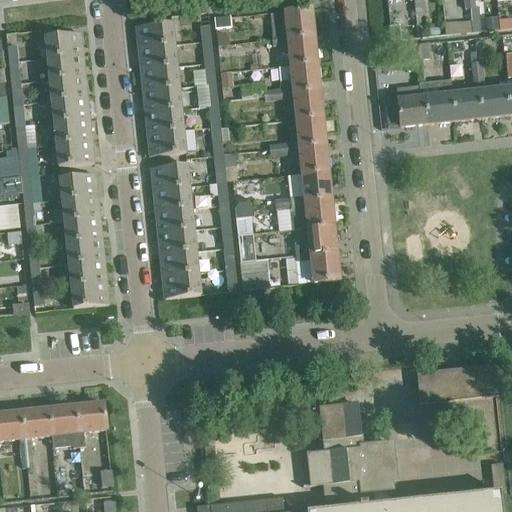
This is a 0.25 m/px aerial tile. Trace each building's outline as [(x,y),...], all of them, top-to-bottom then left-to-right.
[(475,0),(465,0),(467,12),(471,11),(476,11),(475,0)] [(421,3),(414,3),(415,15),(425,14),(424,2),(421,3)] [(288,42),(315,39),(312,11),(285,14),(287,36),(288,42)] [(476,11),(471,11),(472,23),(473,35),(481,34),(479,11),(476,11)] [(497,17),(484,18),(486,34),(499,32),(497,17)] [(230,19),(215,21),(216,30),(231,29),(230,19)] [(473,35),(472,23),(446,25),(447,37),(473,35)] [(138,51),(174,47),(172,25),(136,29),(138,51)] [(439,26),(428,27),(428,36),(439,35),(439,26)] [(203,44),(212,43),(211,27),(201,28),(203,44)] [(401,42),(399,27),(390,28),(391,43),(401,42)] [(47,60),(83,57),(80,35),(45,39),(47,60)] [(511,52),(511,35),(503,35),(504,53),(511,52)] [(274,43),(273,43),(276,70),(278,70),(279,70),(317,66),(315,39),(288,42),(274,43)] [(215,65),(212,43),(203,44),(205,66),(215,65)] [(428,45),(416,47),(417,62),(430,60),(428,45)] [(176,69),(174,47),(138,51),(141,72),(176,69)] [(401,48),(392,49),(393,64),(417,62),(416,47),(401,48)] [(8,64),(18,63),(16,48),(7,49),(8,64)] [(83,57),(47,60),(49,82),(85,78),(83,57)] [(18,63),(8,64),(11,86),(20,85),(18,63)] [(215,65),(205,66),(208,87),(217,86),(215,65)] [(317,66),(279,70),(281,92),(293,91),(294,96),(320,94),(317,66)] [(475,81),(484,81),(482,66),(474,67),(475,81)] [(179,90),(176,69),(141,72),(143,94),(179,90)] [(230,75),(218,76),(219,89),(231,88),(230,75)] [(87,100),(85,78),(49,82),(52,104),(87,100)] [(485,95),(484,81),(475,81),(477,96),(480,96),(485,95)] [(452,84),(429,86),(420,87),(422,102),(426,101),(429,126),(456,124),(453,98),(452,84)] [(22,107),(20,85),(11,86),(13,108),(22,107)] [(217,86),(208,87),(210,109),(219,108),(217,86)] [(179,90),(143,94),(145,116),(181,112),(179,90)] [(294,96),(293,91),(281,92),(279,92),(280,102),(294,100),(294,96)] [(280,102),(279,92),(265,94),(266,103),(280,102)] [(485,95),(480,96),(483,121),(509,118),(507,93),(485,95)] [(320,94),(294,96),(294,100),(297,123),(323,120),(320,94)] [(480,96),(477,96),(453,98),(456,124),(483,121),(480,96)] [(87,100),(52,104),(54,126),(90,122),(87,100)] [(426,101),(422,102),(398,104),(398,105),(400,128),(400,130),(429,126),(426,101)] [(398,105),(386,107),(389,129),(400,128),(398,105)] [(25,129),(22,107),(13,108),(15,130),(25,129)] [(221,130),(219,108),(210,109),(212,131),(221,130)] [(183,134),(181,112),(145,116),(147,138),(183,134)] [(326,147),(323,120),(297,123),(299,145),(300,150),(326,147)] [(90,122),(54,126),(56,147),(92,144),(90,122)] [(27,150),(25,129),(15,130),(17,151),(27,150)] [(221,130),(212,131),(215,159),(224,158),(222,131),(221,130)] [(224,158),(231,157),(228,130),(222,131),(224,158)] [(185,156),(183,134),(147,138),(150,159),(185,156)] [(92,144),(56,147),(58,169),(94,165),(92,144)] [(299,145),(285,146),(286,156),(300,154),(300,150),(299,145)] [(286,156),(285,146),(270,148),(271,157),(286,156)] [(326,147),(300,150),(300,154),(302,178),(329,175),(326,147)] [(30,178),(27,150),(17,151),(18,153),(20,179),(30,178)] [(0,180),(20,179),(18,153),(12,154),(13,169),(0,169),(0,180)] [(234,185),(231,157),(224,158),(227,185),(234,185)] [(227,185),(224,158),(215,159),(218,186),(227,185)] [(151,171),(153,193),(189,189),(188,181),(194,181),(193,167),(151,171)] [(332,202),(329,175),(302,178),(304,199),(305,205),(332,202)] [(62,202),(98,198),(95,177),(59,180),(62,202)] [(33,205),(30,178),(20,179),(22,195),(23,206),(33,205)] [(0,197),(22,195),(20,179),(0,180),(0,197)] [(230,207),(227,185),(218,186),(220,208),(230,207)] [(189,189),(153,193),(155,215),(191,211),(189,189)] [(100,220),(98,198),(62,202),(64,224),(100,220)] [(304,199),(291,201),(292,210),(305,209),(307,231),(334,228),(332,202),(305,205),(304,199)] [(234,202),(235,210),(250,208),(249,200),(234,202)] [(292,210),(291,201),(276,202),(277,212),(292,210)] [(35,227),(33,205),(23,206),(26,228),(35,227)] [(17,228),(14,207),(2,209),(4,230),(17,228)] [(230,207),(220,208),(223,230),(232,229),(230,207)] [(237,239),(251,237),(248,210),(234,211),(237,239)] [(193,233),(191,211),(155,215),(158,237),(193,233)] [(100,220),(64,224),(66,245),(102,242),(100,220)] [(37,248),(35,227),(26,228),(28,249),(37,248)] [(334,228),(307,231),(310,253),(297,255),(298,265),(311,263),(310,258),(337,256),(334,228)] [(232,229),(223,230),(225,252),(234,251),(232,229)] [(196,255),(193,233),(158,237),(160,258),(196,255)] [(19,234),(7,236),(9,261),(22,259),(19,234)] [(251,237),(237,239),(240,266),(254,264),(251,237)] [(102,242),(66,245),(69,267),(104,263),(102,242)] [(40,270),(37,248),(28,249),(30,271),(40,270)] [(237,272),(234,251),(225,252),(227,273),(237,272)] [(198,276),(196,255),(160,258),(162,280),(198,276)] [(340,282),(337,256),(310,258),(311,263),(313,285),(340,282)] [(104,263),(69,267),(71,289),(107,285),(104,263)] [(256,292),(254,264),(240,266),(243,293),(256,292)] [(40,270),(30,271),(33,293),(42,292),(40,270)] [(237,272),(227,273),(229,289),(238,288),(237,272)] [(200,298),(198,276),(162,280),(164,302),(200,298)] [(279,280),(269,281),(270,289),(280,288),(279,280)] [(107,285),(71,289),(73,311),(109,307),(107,285)] [(42,292),(33,293),(35,314),(44,313),(42,292)] [(29,315),(28,306),(13,307),(14,316),(14,317),(28,315),(29,315)] [(0,317),(14,316),(13,307),(0,308),(0,317)] [(498,367),(495,368),(417,376),(420,407),(501,398),(498,367)] [(78,435),(82,435),(106,432),(104,405),(75,408),(78,435)] [(361,438),(358,406),(320,410),(321,426),(317,426),(319,444),(323,443),(324,455),(304,457),(305,472),(310,472),(311,488),(323,487),(325,511),(502,511),(500,494),(374,507),(372,495),(395,492),(390,447),(359,450),(358,438),(361,438)] [(75,408),(48,411),(51,439),(52,452),(72,450),(72,452),(84,450),(82,435),(78,435),(75,408)] [(48,411),(21,414),(24,442),(25,456),(31,455),(32,469),(37,468),(34,441),(51,439),(48,411)] [(0,444),(24,442),(21,414),(0,416),(0,444)] [(214,448),(204,449),(206,463),(216,462),(214,448)] [(25,456),(20,456),(22,470),(32,469),(31,455),(25,456)] [(103,489),(112,488),(110,473),(102,474),(103,489)] [(210,507),(197,509),(197,511),(290,511),(283,500),(210,507)]
